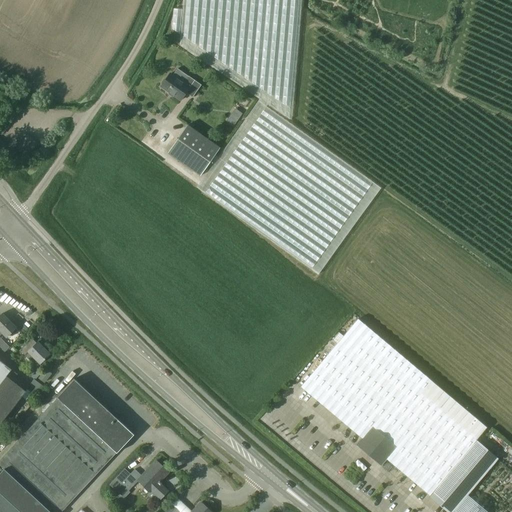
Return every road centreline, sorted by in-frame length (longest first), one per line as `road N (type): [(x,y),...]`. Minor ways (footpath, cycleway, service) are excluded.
road 1 (secondary): [(3,234),(112,347),(262,476)]
road 2 (secondary): [(268,466),(19,217)]
road 3 (unclassified): [(19,217),(123,69),(159,0)]
road 4 (unclassified): [(146,431),(219,499),(243,499),(262,476)]
